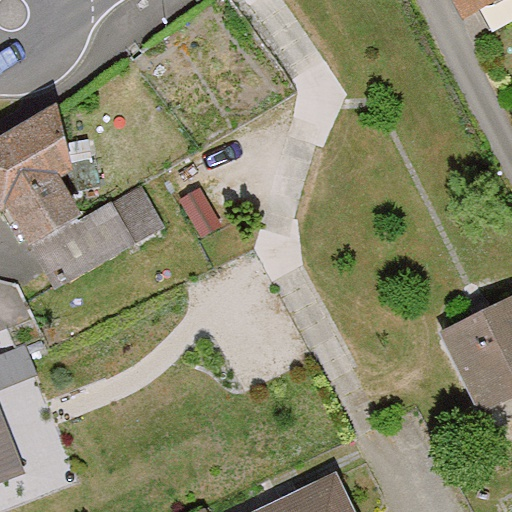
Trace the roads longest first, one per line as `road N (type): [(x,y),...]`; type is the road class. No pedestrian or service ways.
road 1 (residential): [(264,0),(314,74),(315,100),(284,223),(288,262),(344,374)]
road 2 (residential): [(511,151),(433,0)]
